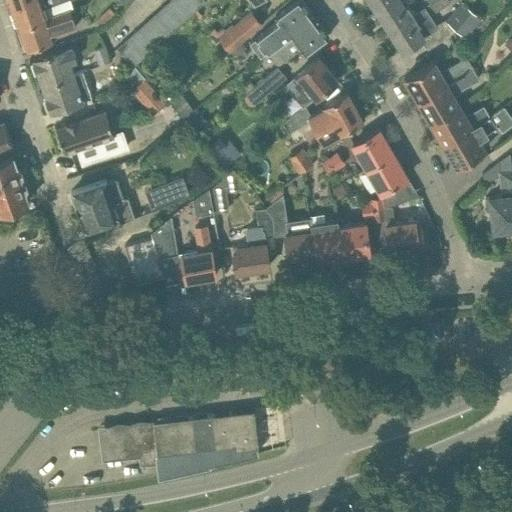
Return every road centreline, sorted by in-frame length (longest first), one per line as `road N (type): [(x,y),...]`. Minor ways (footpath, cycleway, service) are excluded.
road 1 (tertiary): [(511,385),(268,472),(54,511)]
road 2 (residential): [(104,329),(466,283)]
road 3 (residential): [(324,0),(355,37),(424,161),(466,283)]
road 4 (residential): [(104,329),(0,34)]
road 5 (tertiary): [(257,511),(395,472),(511,420)]
